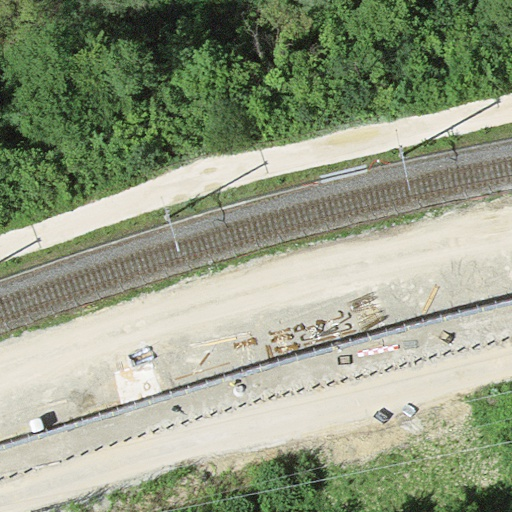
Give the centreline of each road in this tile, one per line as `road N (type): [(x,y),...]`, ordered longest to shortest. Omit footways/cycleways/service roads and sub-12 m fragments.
road 1 (track): [(0,239),(271,162),(511,106)]
road 2 (track): [(0,394),(75,363),(295,312),(511,328)]
